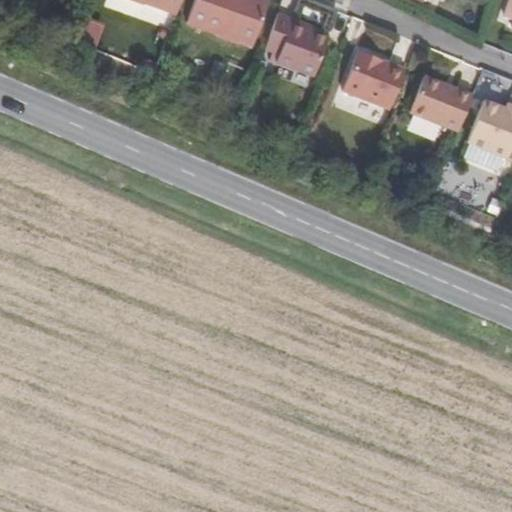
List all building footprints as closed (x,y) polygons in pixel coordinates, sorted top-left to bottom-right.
[(120,0),(121,1),(140,8),(142,7),(173,18),(179,0),(120,0)] [(265,0),(193,0),(186,23),(217,34),(217,36),(235,43),(238,42),(251,47),(267,1),(265,0)] [(291,16),(276,10),(263,45),(278,52),(276,58),(313,72),(327,37),(289,21),(291,16)] [(344,87),(389,106),(404,69),(358,51),(344,87)] [(408,109),(457,129),(471,95),(421,75),(408,109)] [(511,159),(511,110),(504,108),(483,99),(465,141),(459,156),(495,170),(501,155),(511,159)]
